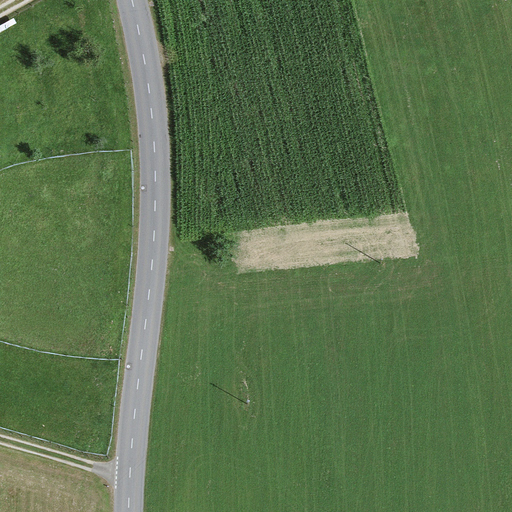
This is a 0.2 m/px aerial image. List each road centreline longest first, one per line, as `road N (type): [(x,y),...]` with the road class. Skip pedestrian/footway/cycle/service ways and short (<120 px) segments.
road 1 (tertiary): [(128,511),(155,172),(131,0)]
road 2 (track): [(0,441),(129,477)]
